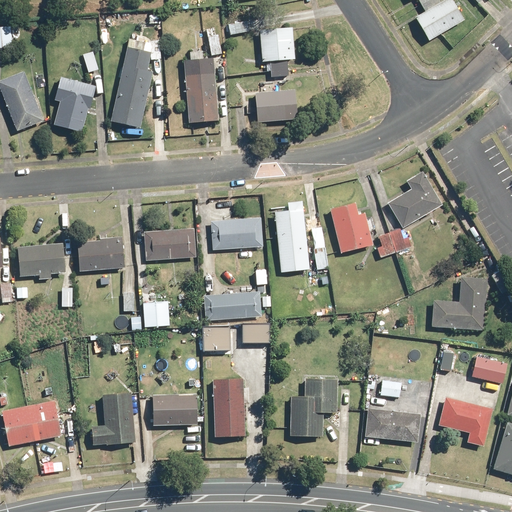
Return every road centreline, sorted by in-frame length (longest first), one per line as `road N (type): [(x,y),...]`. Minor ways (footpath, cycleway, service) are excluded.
road 1 (residential): [(0,186),(302,161),(390,136),(425,113)]
road 2 (secondary): [(61,511),(193,496),(398,511)]
road 3 (unknown): [(251,498),(255,401),(236,353)]
road 4 (residential): [(351,0),(425,113)]
